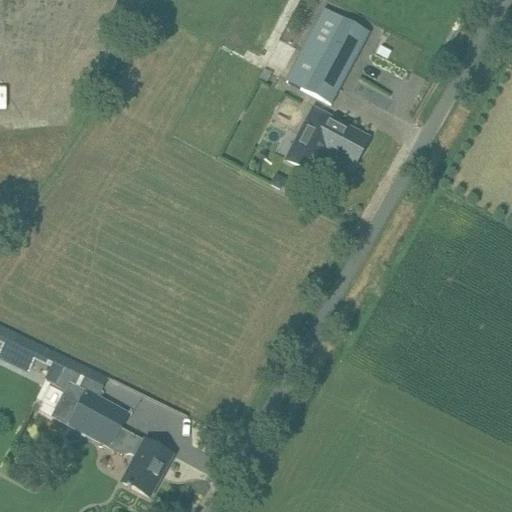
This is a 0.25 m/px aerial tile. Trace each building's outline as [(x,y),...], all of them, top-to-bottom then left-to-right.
[(302,88),(300,90),(330,107),(369,34),(339,18),(302,88)] [(368,139),(350,130),(313,110),(286,161),(305,171),(304,172),(308,174),(309,173),(314,176),(326,152),(353,167),(368,139)] [(275,177),(270,186),(280,191),(284,182),(275,177)] [(50,369),(44,381),(56,387),(65,369),(53,363),(50,369)] [(67,425),(85,392),(75,387),(81,377),(65,369),(56,387),(55,388),(65,393),(52,417),(67,425)] [(85,392),(67,425),(110,449),(120,430),(128,416),(85,392)] [(132,451),(139,454),(123,484),(149,499),(171,457),(120,430),(110,449),(120,455),(131,454),(132,451)]
